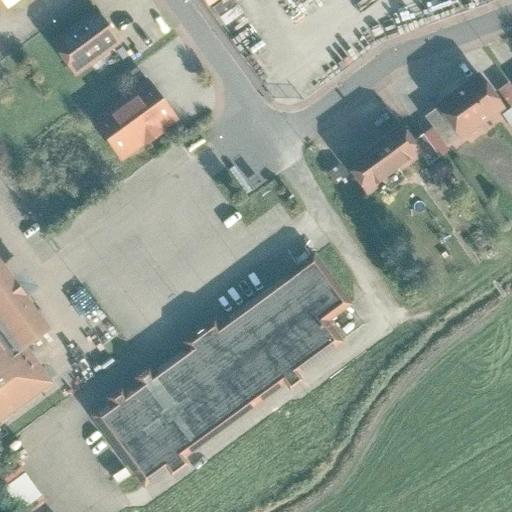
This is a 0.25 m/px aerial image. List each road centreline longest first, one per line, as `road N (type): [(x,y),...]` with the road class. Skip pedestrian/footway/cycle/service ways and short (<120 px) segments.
road 1 (residential): [(175,0),(271,129),(409,55),(511,13)]
road 2 (unknown): [(108,503),(70,434),(70,411),(101,374),(190,308)]
road 3 (unknown): [(322,211),(190,308)]
